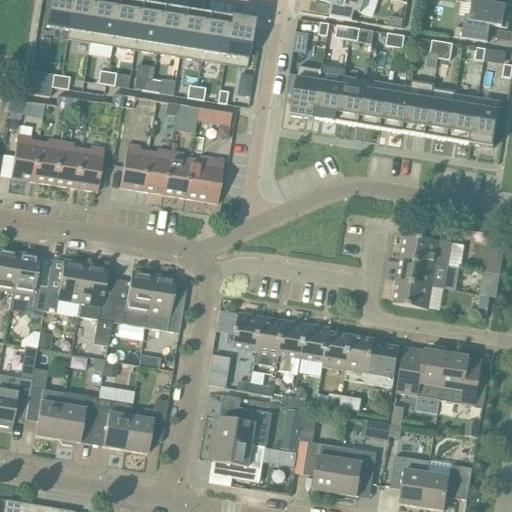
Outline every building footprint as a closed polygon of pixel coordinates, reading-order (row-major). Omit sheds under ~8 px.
[(49,0),(45,28),(67,32),(66,41),(67,41),(73,0),(49,0)] [(73,0),(67,41),(89,45),(96,0),(73,0)] [(113,0),(96,0),(89,45),(111,48),(119,1),(113,0)] [(360,15),(364,0),(316,0),(317,1),(332,6),(329,18),(352,22),(352,21),(354,13),(360,15)] [(455,0),(455,2),(505,9),(493,7),(494,0),(455,0)] [(119,1),(111,48),(134,52),(141,4),(119,1)] [(141,4),(134,52),(156,55),(164,8),(141,4)] [(493,8),(472,4),(470,19),(465,18),(463,30),(455,28),(454,38),(488,44),(490,28),(507,31),(510,13),(505,12),(505,9),(493,8)] [(164,8),(156,55),(178,59),(186,11),(164,8)] [(186,11),(178,59),(201,62),(208,15),(186,11)] [(208,15),(201,62),(223,66),(231,19),(208,15)] [(403,20),(390,18),(389,26),(401,28),(403,20)] [(231,19),(223,66),(246,70),(254,22),(231,19)] [(318,37),(326,38),(328,26),(320,24),(318,37)] [(337,27),(335,39),(349,42),(351,29),(343,28),(337,27)] [(351,29),(349,42),(350,42),(358,43),(360,31),(352,29),(351,29)] [(387,35),(385,48),(394,49),(396,36),(387,35)] [(396,36),(394,49),(402,50),(404,38),(396,36)] [(432,42),(430,55),(438,56),(440,44),(432,42)] [(440,44),(438,56),(447,57),(449,45),(440,44)] [(485,51),(476,49),(474,62),(483,63),(485,51)] [(511,67),(504,66),(502,79),(511,80),(511,71),(511,67)] [(289,76),(287,94),(294,95),(293,103),(291,117),(313,121),(321,72),(303,69),(299,68),(297,77),(289,76)] [(321,72),(313,121),(336,125),(343,78),(344,71),(322,68),(321,72)] [(99,73),(97,85),(105,87),(107,74),(99,73)] [(107,74),(105,87),(113,88),(115,75),(107,74)] [(53,77),(51,89),(59,90),(61,78),(53,77)] [(61,78),(59,90),(67,92),(69,79),(61,78)] [(343,78),(336,125),(358,128),(365,81),(343,78)] [(144,80),(142,93),(150,94),(152,81),(144,80)] [(152,81),(150,94),(158,95),(160,83),(152,81)] [(365,81),(358,128),(380,132),(388,85),(365,81)] [(433,90),(433,86),(411,82),(410,88),(402,136),(425,139),(433,90)] [(388,85),(380,132),(402,136),(410,88),(388,85)] [(188,87),(186,100),(195,101),(197,89),(188,87)] [(197,89),(195,101),(203,102),(205,90),(197,89)] [(455,96),(455,93),(433,90),(425,139),(447,143),(455,96)] [(219,92),(217,105),(225,106),(228,94),(219,92)] [(111,107),(121,109),(121,108),(123,97),(113,95),(111,107)] [(455,96),(447,143),(469,146),(477,99),(455,96)] [(123,97),(121,108),(121,109),(132,111),(134,99),(123,97)] [(57,98),(55,108),(66,110),(68,99),(57,98)] [(68,99),(66,110),(77,111),(78,101),(68,99)] [(477,99),(469,146),(493,150),(500,103),(477,99)] [(1,100),(0,106),(0,108),(10,111),(12,101),(1,100)] [(12,101),(10,111),(9,120),(21,122),(23,113),(21,112),(23,103),(12,101)] [(33,118),(42,119),(44,107),(35,105),(33,118)] [(175,118),(177,106),(167,105),(165,117),(175,118)] [(188,108),(177,106),(175,118),(186,120),(188,108)] [(231,115),(199,110),(197,121),(229,126),(231,115)] [(10,180),(32,184),(38,143),(30,142),(31,138),(17,136),(13,160),(10,180)] [(32,184),(54,187),(61,143),(48,141),(47,145),(38,143),(32,184)] [(61,143),(54,187),(75,191),(81,151),(73,149),(73,145),(61,143)] [(148,153),(139,152),(140,148),(126,146),(119,190),(141,194),(148,153)] [(90,152),(81,151),(75,191),(97,194),(104,150),(90,148),(90,152)] [(141,194),(162,197),(170,153),(157,151),(156,155),(148,153),(141,194)] [(162,197),(184,201),(190,160),(182,159),(182,155),(170,153),(162,197)] [(199,162),(190,160),(184,201),(216,206),(222,168),(223,161),(213,160),(199,158),(199,162)] [(490,239),(489,243),(494,251),(503,253),(506,238),(490,236),(490,239)] [(401,260),(435,266),(448,268),(452,244),(404,237),(401,260)] [(0,292),(11,294),(17,254),(0,251),(0,292)] [(490,275),(500,276),(503,253),(494,251),(490,275)] [(33,257),(17,254),(11,294),(8,312),(25,315),(30,311),(33,311),(31,323),(40,324),(42,312),(43,313),(47,288),(35,286),(39,258),(33,257)] [(401,260),(397,283),(432,289),(445,291),(448,268),(435,266),(420,263),(401,260)] [(58,301),(79,305),(85,265),(63,262),(59,290),(47,288),(43,313),(55,315),(58,301)] [(79,305),(76,318),(98,322),(93,345),(106,348),(110,324),(112,314),(115,299),(102,297),(107,269),(85,265),(79,305)] [(110,324),(144,329),(153,277),(131,273),(126,301),(115,299),(110,324)] [(483,274),(479,297),(481,297),(490,299),(496,300),(500,276),(490,275),(483,274)] [(183,310),(170,308),(175,280),(153,277),(144,329),(178,335),(183,310)] [(432,289),(397,283),(393,306),(428,311),(432,289)] [(490,299),(481,297),(479,309),(488,310),(490,299)] [(228,313),(226,323),(237,325),(239,315),(228,313)] [(233,350),(256,354),(262,319),(239,315),(237,325),(233,350)] [(284,323),(262,319),(256,354),(254,365),(277,369),(279,357),(284,323)] [(301,361),(307,326),(284,323),(279,357),(301,361)] [(301,361),(299,375),(320,379),(322,368),(323,364),(324,364),(329,334),(330,334),(330,330),(307,326),(301,361)] [(31,349),(36,350),(38,334),(33,333),(21,342),(20,348),(23,348),(31,349)] [(39,339),(38,348),(49,349),(50,341),(51,336),(40,334),(39,339)] [(351,338),(330,334),(329,334),(324,364),(323,364),(322,368),(345,372),(351,338)] [(374,345),(375,342),(351,338),(345,372),(344,382),(367,386),(392,390),(398,349),(374,345)] [(31,349),(23,348),(22,356),(26,362),(34,363),(36,350),(31,349)] [(425,353),(408,350),(404,350),(401,369),(396,394),(440,401),(442,389),(447,356),(425,352),(425,353)] [(158,370),(159,360),(140,356),(138,367),(158,370)] [(461,405),(461,406),(474,408),(480,375),(482,361),(469,359),(447,356),(442,389),(440,401),(461,405)] [(92,368),(94,372),(102,373),(104,362),(93,360),(92,368)] [(237,393),(249,394),(251,384),(254,364),(243,362),(237,393)] [(104,377),(113,378),(115,365),(106,363),(104,377)] [(31,383),(27,408),(26,416),(38,418),(34,438),(56,441),(62,407),(64,395),(45,392),(48,373),(33,371),(31,383)] [(0,376),(0,431),(10,434),(15,406),(27,408),(31,383),(18,380),(0,376)] [(261,396),(262,386),(251,384),(249,394),(255,395),(261,396)] [(98,400),(93,427),(105,429),(102,449),(124,452),(130,418),(132,405),(134,393),(100,387),(98,400)] [(297,389),(295,399),(306,401),(307,396),(303,389),(297,389)] [(56,441),(59,442),(61,446),(72,448),(75,444),(79,445),(82,426),(93,427),(98,400),(86,398),(75,397),(64,395),(62,407),(56,441)] [(341,399),(318,395),(315,408),(321,409),(327,407),(339,409),(341,399)] [(280,397),(278,407),(293,409),(295,399),(280,397)] [(295,399),(293,409),(304,411),(306,401),(295,399)] [(142,420),(130,418),(124,452),(146,456),(149,437),(161,439),(160,443),(160,444),(161,444),(167,403),(155,401),(153,412),(144,410),(142,420)] [(215,419),(212,441),(252,447),(264,449),(266,437),(267,427),(269,415),(257,413),(255,413),(237,410),(237,411),(238,411),(238,410),(243,411),(241,423),(215,419)] [(389,438),(390,429),(391,427),(378,424),(376,441),(388,443),(389,438)] [(466,425),(464,437),(479,439),(481,427),(466,425)] [(402,427),(391,426),(391,427),(390,429),(389,438),(400,440),(402,427)] [(212,441),(208,463),(233,467),(232,479),(228,478),(226,477),(226,478),(255,483),(258,483),(260,471),(262,461),(250,459),(252,447),(212,441)] [(313,492),(335,495),(340,461),(342,449),(308,444),(306,456),(303,476),(304,476),(304,475),(303,475),(304,471),(316,473),(313,492)] [(340,461),(335,495),(357,499),(360,480),(372,482),(371,486),(370,486),(370,487),(371,487),(376,455),(342,449),(340,461)] [(393,470),(390,490),(391,490),(391,489),(390,489),(391,485),(403,487),(400,506),(422,509),(429,463),(407,460),(395,458),(393,470)] [(429,463),(422,509),(438,511),(443,511),(447,494),(458,495),(457,501),(458,501),(467,502),(472,470),(453,467),(451,467),(429,463)] [(68,511),(7,502),(4,511),(68,511)]
